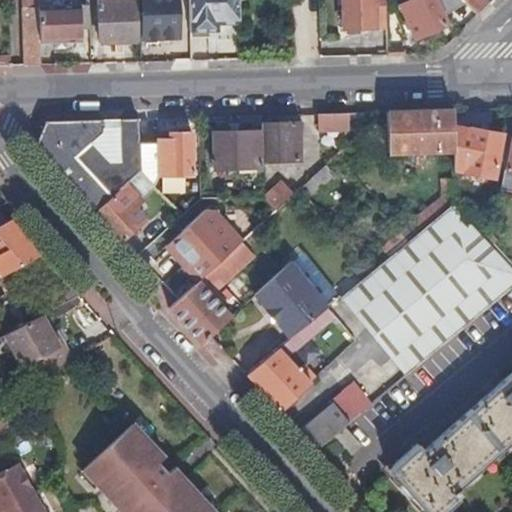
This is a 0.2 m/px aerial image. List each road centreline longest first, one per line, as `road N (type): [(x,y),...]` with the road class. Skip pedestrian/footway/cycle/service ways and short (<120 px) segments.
road 1 (residential): [(323,511),(2,153)]
road 2 (residential): [(30,90),(306,85)]
road 3 (residential): [(306,85),(452,81)]
